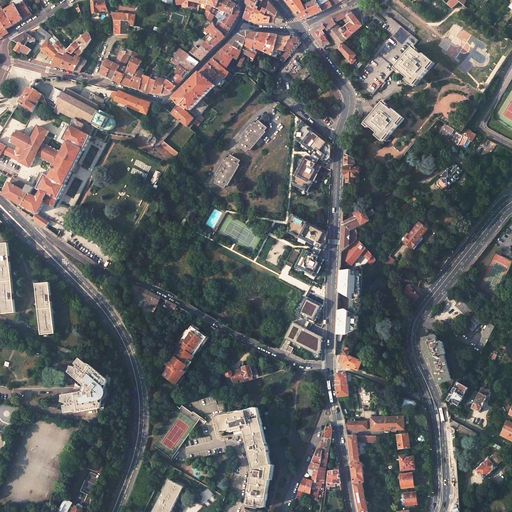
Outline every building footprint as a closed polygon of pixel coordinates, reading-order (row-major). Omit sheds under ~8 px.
[(197,6),(206,11),(209,6),(190,2),(189,0),(162,0),(163,1),(198,14),(197,6)] [(206,11),(207,11),(212,14),(215,11),(216,8),(219,0),(189,0),(190,2),(209,6),(206,11)] [(215,16),(220,20),(230,29),(235,21),(240,12),(240,8),(234,3),(229,0),(219,0),(216,8),(220,11),(219,13),(215,11),(212,14),(215,16)] [(260,0),(250,0),(248,5),(243,18),(250,20),(261,1),(260,0)] [(265,15),(269,2),(267,0),(261,0),(261,1),(250,20),(256,23),(269,23),(271,17),(265,15)] [(300,18),(300,20),(309,16),(303,5),(300,0),(288,0),(286,2),(295,12),(300,18)] [(322,10),(315,0),(311,0),(313,1),(303,5),(309,16),(322,10)] [(315,0),(322,10),(341,1),(340,0),(315,0)] [(25,1),(16,6),(23,20),(28,17),(32,15),(25,1)] [(93,13),(87,14),(88,19),(100,18),(99,14),(99,13),(100,13),(100,11),(108,11),(105,1),(100,1),(99,1),(92,2),(93,13)] [(269,23),(274,23),(274,22),(277,12),(275,9),(269,2),(265,15),(271,17),(269,23)] [(15,5),(5,10),(6,12),(10,19),(13,25),(19,22),(23,20),(16,6),(15,5)] [(343,18),(347,17),(352,13),(349,9),(331,17),(335,22),(343,18)] [(212,21),(215,16),(212,14),(207,11),(205,17),(212,21)] [(136,15),(112,12),(114,20),(122,20),(121,34),(129,34),(129,26),(134,27),(136,15)] [(277,12),(274,22),(282,22),(283,19),(277,12)] [(5,13),(0,15),(0,16),(7,29),(10,27),(13,25),(10,19),(8,20),(5,13)] [(347,25),(344,28),(346,30),(347,29),(352,34),(362,25),(352,13),(347,17),(351,22),(347,25)] [(0,32),(2,37),(6,35),(8,33),(7,29),(0,16),(0,32)] [(327,31),(337,24),(335,22),(331,17),(322,23),(323,24),(326,28),(327,31)] [(351,22),(347,17),(343,18),(347,25),(351,22)] [(220,20),(217,28),(223,34),(223,35),(225,37),(228,33),(230,29),(220,20)] [(223,34),(217,28),(214,23),(206,31),(205,30),(204,30),(204,33),(206,35),(203,40),(206,42),(214,47),(215,47),(218,44),(225,37),(223,35),(223,34)] [(326,28),(323,24),(312,30),(312,34),(323,48),(329,43),(329,42),(321,31),(326,28)] [(339,47),(343,43),(347,39),(340,30),(337,24),(327,31),(335,41),(339,47)] [(19,36),(13,40),(20,44),(21,43),(25,46),(29,41),(32,43),(33,42),(34,42),(35,42),(36,41),(36,40),(35,39),(40,35),(48,42),(49,40),(52,36),(39,25),(33,29),(19,36)] [(395,67),(412,47),(418,40),(412,35),(401,26),(391,38),(355,81),(363,88),(372,95),(395,67)] [(341,28),(340,30),(347,39),(352,34),(347,29),(346,30),(344,28),(343,27),(341,28)] [(233,39),(229,44),(240,51),(245,42),(250,32),(247,32),(239,34),(233,39)] [(251,49),(259,33),(255,33),(250,32),(245,42),(246,43),(245,46),(251,49)] [(77,41),(68,50),(67,51),(75,56),(79,56),(84,52),(92,39),(89,33),(77,41)] [(265,52),(271,34),(266,34),(259,33),(251,49),(257,52),(258,49),(265,52)] [(276,49),(278,35),(275,35),(271,34),(265,52),(272,56),(276,49)] [(53,37),(50,41),(60,52),(58,54),(64,58),(67,51),(68,50),(59,41),(60,41),(54,35),(53,37)] [(285,50),(291,36),(287,37),(283,36),(278,35),(276,49),(272,56),(276,58),(279,53),(279,50),(285,50)] [(291,36),(285,50),(290,55),(296,49),(302,42),(297,37),(291,36)] [(20,44),(13,40),(13,46),(13,49),(15,50),(16,51),(20,53),(22,51),(28,55),(32,50),(29,48),(25,46),(21,43),(20,44)] [(49,40),(48,42),(41,49),(44,51),(55,60),(53,65),(55,66),(62,68),(67,59),(64,58),(58,54),(60,52),(50,41),(49,40)] [(214,47),(206,42),(202,47),(210,52),(212,49),(214,47)] [(350,61),(352,64),(356,59),(354,57),(356,55),(357,53),(356,51),(352,49),(351,50),(343,43),(339,47),(350,60),(350,61)] [(233,57),(236,59),(240,51),(229,44),(226,47),(224,49),(233,57)] [(210,52),(202,47),(199,50),(196,46),(190,52),(201,61),(204,58),(210,52)] [(251,49),(245,46),(241,53),(253,59),(257,52),(251,49)] [(422,55),(412,47),(395,67),(401,73),(408,78),(406,80),(413,86),(419,78),(420,79),(428,70),(427,69),(433,62),(423,53),(422,55)] [(213,59),(224,69),(228,63),(233,57),(224,49),(222,48),(217,54),(212,58),(213,59)] [(127,54),(127,52),(122,49),(116,61),(116,64),(106,59),(104,66),(101,74),(107,77),(112,67),(118,70),(121,65),(120,62),(124,56),(127,54)] [(134,57),(142,61),(145,54),(143,53),(141,57),(129,51),(129,50),(128,49),(127,52),(127,54),(124,56),(120,62),(121,65),(118,70),(112,80),(117,82),(120,84),(129,66),(127,66),(127,68),(124,67),(130,55),(134,57)] [(186,60),(189,56),(189,55),(184,52),(179,49),(172,63),(176,65),(177,65),(180,66),(189,73),(192,70),(195,67),(186,60)] [(285,50),(279,59),(283,62),(286,59),(290,55),(285,50)] [(67,51),(64,58),(67,59),(62,68),(65,69),(68,70),(75,56),(67,51)] [(78,59),(79,56),(75,56),(68,70),(72,71),(75,71),(81,61),(78,59)] [(199,63),(189,56),(186,60),(195,67),(197,65),(199,63)] [(244,58),(241,56),(235,67),(238,69),(244,58)] [(139,90),(145,75),(150,65),(148,64),(142,73),(138,70),(142,61),(134,57),(129,66),(120,84),(131,87),(139,90)] [(82,58),(81,61),(75,71),(78,72),(80,73),(87,61),(82,58)] [(208,64),(221,76),(222,78),(224,79),(228,73),(224,69),(213,59),(210,62),(208,64)] [(267,62),(262,60),(258,69),(262,71),(267,62)] [(361,60),(355,66),(357,69),(363,62),(361,60)] [(199,73),(214,84),(221,76),(208,64),(204,69),(199,73)] [(189,73),(180,66),(175,73),(178,74),(184,79),(186,76),(189,73)] [(112,67),(107,77),(110,78),(112,80),(118,70),(112,67)] [(149,92),(152,93),(158,77),(159,74),(159,73),(153,71),(151,77),(146,92),(149,92)] [(174,90),(176,86),(171,81),(173,79),(178,74),(175,73),(173,71),(168,79),(169,79),(165,87),(171,92),(174,90)] [(199,73),(173,98),(178,105),(184,110),(187,107),(190,110),(216,86),(214,84),(199,73)] [(184,79),(178,74),(173,79),(178,85),(181,82),(184,79)] [(146,92),(151,77),(145,75),(139,90),(142,91),(146,92)] [(169,79),(168,79),(167,81),(158,77),(152,93),(155,94),(158,94),(161,94),(165,87),(169,79)] [(39,100),(43,102),(47,104),(43,95),(32,87),(31,88),(30,88),(29,87),(19,103),(25,107),(23,110),(31,116),(39,100)] [(64,93),(63,92),(57,103),(58,104),(55,111),(59,114),(61,112),(72,118),(70,126),(90,136),(91,135),(95,128),(88,124),(90,121),(95,124),(94,125),(104,131),(105,129),(106,130),(108,130),(109,130),(110,130),(111,130),(112,129),(113,129),(113,128),(114,127),(114,126),(115,125),(115,124),(115,123),(115,122),(114,121),(114,120),(113,119),(112,118),(111,118),(112,117),(102,111),(101,112),(97,110),(98,109),(99,108),(99,107),(103,109),(106,105),(103,103),(105,101),(95,95),(92,93),(89,98),(88,100),(67,88),(64,93)] [(119,92),(113,91),(112,94),(112,95),(116,101),(120,102),(120,103),(126,109),(128,106),(147,114),(151,103),(141,100),(127,95),(119,91),(119,92)] [(372,113),(364,122),(377,133),(375,135),(382,141),(389,133),(390,134),(398,125),(397,124),(403,117),(393,108),(391,110),(382,102),(372,113)] [(184,110),(178,105),(171,113),(178,118),(155,144),(152,147),(154,148),(172,162),(178,153),(162,141),(180,121),(187,127),(194,118),(184,110)] [(201,116),(195,123),(198,125),(204,118),(201,116)] [(313,129),(299,118),(297,140),(314,154),(310,160),(304,157),(296,174),(295,184),(309,190),(321,166),(317,164),(320,158),(331,167),(332,144),(320,134),(319,136),(312,130),(313,129)] [(255,122),(239,140),(240,141),(238,144),(245,151),(248,148),(249,149),(265,131),(263,129),(266,126),(259,120),(256,123),(255,122)] [(445,123),(437,135),(446,141),(453,145),(454,145),(457,140),(459,141),(462,136),(466,138),(467,136),(471,138),(474,132),(465,128),(460,134),(445,123)] [(46,228),(50,223),(38,215),(45,201),(48,203),(48,204),(54,207),(58,199),(59,199),(67,185),(65,184),(83,150),(84,151),(90,141),(90,136),(70,126),(63,140),(68,142),(62,153),(56,166),(51,178),(45,175),(38,189),(42,191),(40,195),(38,194),(37,195),(35,194),(36,191),(33,190),(34,188),(30,185),(26,192),(10,184),(4,196),(24,206),(21,210),(39,222),(46,228)] [(27,150),(20,162),(31,168),(37,156),(40,158),(41,159),(41,158),(44,160),(44,161),(45,160),(48,162),(47,162),(48,163),(49,162),(52,164),(51,164),(52,165),(52,164),(56,166),(62,153),(59,151),(59,150),(58,151),(55,149),(56,149),(55,148),(54,149),(51,147),(52,147),(51,146),(51,147),(48,145),(51,138),(47,136),(49,131),(39,126),(33,138),(18,131),(16,133),(16,134),(13,140),(12,142),(18,146),(18,145),(27,150)] [(104,142),(91,135),(90,136),(90,141),(91,141),(92,139),(106,146),(110,138),(133,141),(152,152),(154,148),(153,147),(152,147),(155,144),(154,145),(153,145),(152,145),(151,145),(150,145),(149,145),(148,145),(148,144),(137,134),(134,138),(108,134),(104,142)] [(453,145),(446,141),(442,145),(448,151),(453,145)] [(0,160),(2,161),(6,154),(20,162),(27,150),(18,145),(18,146),(15,151),(7,147),(0,142),(0,160)] [(239,159),(230,154),(228,158),(227,157),(215,178),(217,179),(215,182),(223,187),(225,184),(227,185),(239,164),(237,163),(239,159)] [(346,154),(345,155),(345,161),(345,165),(345,167),(344,170),(344,174),(347,174),(347,182),(353,183),(354,178),(357,178),(357,175),(359,175),(360,168),(353,168),(353,165),(354,165),(355,158),(346,154)] [(457,165),(453,162),(447,168),(448,168),(439,177),(440,179),(437,181),(438,183),(442,188),(444,188),(446,185),(447,185),(447,187),(448,187),(449,187),(449,186),(456,178),(456,179),(458,179),(459,178),(459,176),(458,175),(462,170),(457,165)] [(363,206),(352,211),(355,216),(342,222),(342,224),(365,213),(363,206)] [(365,213),(342,224),(342,240),(341,252),(342,252),(357,238),(357,233),(368,228),(365,223),(369,221),(368,217),(375,214),(372,209),(365,213)] [(296,267),(315,276),(325,259),(319,256),(322,249),(324,250),(327,244),(328,231),(293,214),(290,219),(291,219),(289,225),(288,232),(316,246),(313,250),(312,252),(305,249),(296,267)] [(420,216),(419,217),(423,221),(421,224),(416,220),(411,227),(414,229),(410,234),(407,232),(403,240),(414,249),(423,238),(421,236),(429,226),(420,216)] [(53,227),(51,231),(57,236),(59,232),(53,227)] [(342,252),(341,252),(341,256),(344,258),(343,258),(351,265),(360,253),(365,247),(357,238),(342,252)] [(10,243),(0,244),(0,282),(3,313),(17,312),(10,243)] [(376,260),(365,247),(360,253),(370,260),(368,262),(371,265),(376,260)] [(298,253),(292,249),(285,264),(288,265),(292,266),(298,253)] [(494,301),(496,296),(506,276),(511,263),(511,260),(495,252),(487,269),(478,287),(475,292),(494,301)] [(350,270),(340,270),(339,292),(353,300),(359,298),(360,274),(359,270),(350,270)] [(50,283),(37,284),(42,335),(56,333),(50,283)] [(418,296),(409,284),(402,290),(413,302),(418,296)] [(140,287),(134,285),(130,292),(136,295),(130,306),(135,308),(140,299),(157,306),(161,297),(140,287)] [(324,305),(306,296),(296,315),(310,322),(306,329),(293,322),(284,338),(319,355),(322,350),(323,337),(309,330),(312,323),(314,324),(324,305)] [(459,302),(454,306),(466,317),(468,315),(473,310),(461,299),(459,302)] [(177,306),(167,301),(165,305),(175,310),(176,308),(179,309),(180,307),(177,306)] [(182,308),(177,315),(185,319),(190,313),(182,308)] [(345,308),(338,310),(337,334),(346,334),(359,328),(359,316),(345,308)] [(473,310),(468,315),(478,325),(483,319),(473,310)] [(462,322),(457,327),(470,339),(475,333),(462,322)] [(488,324),(475,351),(481,354),(495,327),(488,324)] [(181,346),(179,349),(172,358),(171,357),(169,359),(168,358),(164,363),(165,364),(169,367),(166,370),(163,375),(176,385),(180,381),(179,380),(183,375),(186,371),(184,370),(188,365),(185,363),(188,359),(191,361),(194,356),(201,346),(206,339),(202,336),(201,333),(196,329),(196,327),(193,325),(189,329),(186,333),(178,344),(181,346)] [(210,337),(203,332),(201,333),(202,336),(206,339),(201,346),(203,347),(210,337)] [(451,334),(447,339),(465,356),(470,351),(451,334)] [(435,373),(438,383),(442,382),(453,379),(451,373),(452,372),(451,368),(447,352),(446,353),(443,342),(439,343),(437,336),(425,339),(426,344),(427,346),(425,346),(424,348),(425,351),(427,350),(429,358),(431,357),(433,366),(432,367),(433,373),(435,373)] [(346,346),(340,363),(358,370),(358,369),(359,368),(362,361),(351,356),(351,355),(350,354),(349,353),(350,352),(348,352),(350,347),(346,346)] [(276,359),(272,367),(280,371),(282,370),(285,363),(276,359)] [(74,377),(84,385),(83,385),(82,387),(82,388),(82,389),(82,390),(82,391),(70,393),(69,397),(63,395),(61,402),(59,401),(57,409),(70,412),(77,411),(76,404),(85,402),(87,409),(96,407),(96,405),(101,404),(103,404),(105,403),(106,402),(108,401),(109,400),(110,397),(111,394),(111,392),(111,390),(110,387),(110,386),(108,384),(107,383),(103,380),(104,378),(86,363),(77,361),(75,364),(77,365),(75,367),(71,366),(69,372),(75,374),(74,377)] [(234,385),(254,379),(250,365),(242,367),(243,368),(231,371),(230,370),(229,370),(228,370),(228,371),(227,372),(227,373),(227,374),(228,375),(229,375),(229,376),(230,376),(231,376),(234,385)] [(336,386),(338,397),(349,395),(347,373),(337,373),(336,381),(336,384),(336,386)] [(178,386),(185,377),(183,375),(179,380),(180,381),(176,385),(178,386)] [(486,377),(472,408),(480,412),(488,396),(485,394),(487,390),(484,389),(485,387),(488,380),(486,377)] [(451,393),(447,399),(451,402),(453,403),(453,402),(458,405),(468,387),(458,381),(451,393)] [(507,400),(502,402),(508,412),(511,406),(507,400)] [(76,404),(77,411),(87,409),(85,402),(76,404)] [(225,415),(214,418),(215,422),(213,422),(215,429),(217,429),(218,432),(227,430),(228,432),(240,429),(246,444),(244,445),(250,461),(252,461),(255,468),(269,464),(264,451),(266,450),(264,443),(261,444),(249,410),(236,413),(225,415)] [(386,417),(371,418),(371,429),(371,430),(386,430),(386,417)] [(386,417),(386,430),(392,430),(392,432),(396,432),(396,430),(404,430),(404,417),(386,417)] [(348,429),(368,429),(368,421),(364,418),(365,421),(355,421),(355,419),(350,419),(350,418),(345,419),(345,422),(348,421),(348,428),(348,429)] [(511,422),(507,420),(503,429),(511,432),(511,422)] [(504,439),(511,443),(511,432),(503,429),(500,435),(499,434),(498,436),(504,439)] [(397,435),(399,449),(410,448),(409,434),(397,435)] [(348,436),(351,459),(359,458),(357,441),(357,436),(348,436)] [(328,459),(330,445),(331,438),(325,437),(325,438),(323,450),(322,458),(328,459)] [(505,449),(495,443),(493,446),(503,452),(505,449)] [(317,449),(312,462),(320,465),(322,458),(323,450),(317,449)] [(484,479),(497,467),(497,466),(505,459),(497,451),(489,458),(489,457),(475,470),(484,479)] [(400,456),(401,470),(415,469),(414,457),(409,457),(408,455),(405,455),(400,456)] [(320,467),(317,480),(325,480),(326,468),(328,459),(322,458),(320,465),(320,467)] [(353,483),(355,489),(364,488),(362,482),(364,482),(362,463),(360,463),(359,458),(351,459),(351,464),(353,483)] [(312,462),(304,478),(316,482),(316,481),(317,480),(320,467),(320,465),(312,462)] [(255,468),(253,468),(251,480),(253,480),(251,487),(250,487),(248,497),(250,497),(249,505),(257,506),(263,507),(268,479),(272,480),(275,465),(270,464),(269,464),(255,468)] [(339,469),(329,471),(327,483),(326,487),(336,487),(336,486),(336,483),(341,483),(339,469)] [(400,474),(402,488),(414,486),(412,473),(400,474)] [(199,484),(188,478),(185,484),(196,490),(199,484)] [(304,478),(299,490),(305,491),(314,494),(316,482),(304,478)] [(183,486),(170,479),(153,511),(170,511),(184,486),(183,486)] [(325,480),(317,480),(316,481),(316,482),(314,494),(313,499),(317,500),(319,488),(324,489),(325,480)] [(355,489),(359,511),(364,511),(368,511),(364,488),(355,489)] [(305,491),(299,490),(296,497),(303,499),(305,491)] [(404,493),(406,505),(417,504),(416,492),(404,493)] [(67,501),(60,511),(67,511),(72,504),(67,501)]
